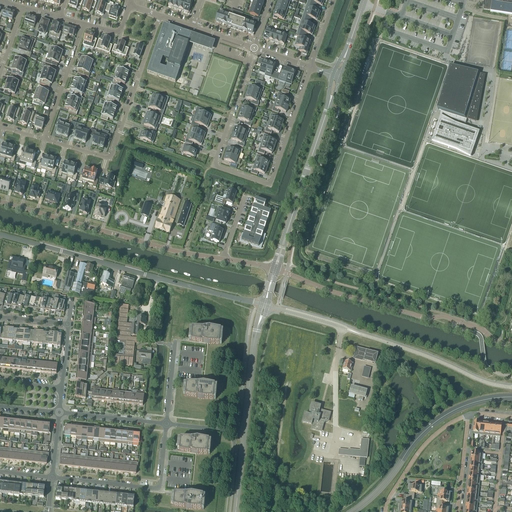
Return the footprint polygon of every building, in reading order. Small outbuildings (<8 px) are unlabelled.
[(71,0),(69,6),(77,8),(78,5),(81,6),(83,0),(71,0)] [(85,6),(83,11),(89,13),(91,8),(94,9),(96,2),(89,0),(86,0),(86,2),(84,1),(82,6),(85,6)] [(178,10),(181,0),(175,0),(173,8),(176,9),(178,9),(178,10)] [(183,12),(187,1),(185,0),(181,0),(178,10),(181,11),(181,10),(183,11),(183,12)] [(484,6),(483,10),(490,11),(490,13),(506,15),(508,15),(511,15),(511,0),(485,0),(485,2),(485,7),(484,6)] [(187,1),(183,12),(189,14),(192,2),(187,1)] [(277,3),(276,6),(287,10),(289,5),(278,1),(279,1),(278,3),(277,3)] [(104,11),(107,12),(109,5),(100,2),(96,14),(102,16),(104,11)] [(110,3),(109,5),(107,12),(110,13),(109,17),(116,19),(120,8),(113,5),(113,4),(110,3)] [(253,4),(251,9),(260,12),(262,7),(253,4)] [(306,4),(304,12),(319,17),(320,12),(314,10),(315,7),(306,4)] [(276,8),(274,11),(286,15),(287,10),(276,6),(277,6),(276,8)] [(4,10),(1,19),(6,20),(7,18),(12,20),(14,13),(9,12),(9,11),(5,9),(5,10),(4,10)] [(260,12),(251,9),(250,14),(258,17),(260,12)] [(286,15),(274,11),(275,12),(273,19),(277,20),(278,18),(284,20),(286,15)] [(304,12),(301,19),(310,22),(311,19),(317,21),(319,17),(304,12)] [(255,25),(219,13),(216,22),(252,35),(255,25)] [(29,27),(34,28),(37,20),(36,19),(35,19),(32,18),(31,18),(27,16),(24,22),(29,24),(29,27)] [(301,19),(299,26),(314,31),(315,27),(309,25),(310,22),(301,19)] [(37,24),(35,31),(38,32),(44,35),(49,22),(42,20),(40,25),(37,24)] [(58,31),(60,25),(54,23),(49,35),(56,38),(56,37),(59,38),(61,32),(58,31)] [(157,45),(147,73),(175,83),(188,45),(192,34),(166,25),(159,46),(157,45)] [(296,34),(298,34),(305,37),(306,34),(312,36),(314,31),(299,26),(296,34)] [(75,30),(65,27),(63,35),(67,37),(68,35),(73,36),(75,30)] [(263,39),(268,41),(272,30),(267,28),(263,39)] [(270,42),(273,43),(277,32),(272,30),(268,41),(269,40),(271,41),(270,42)] [(275,43),(278,45),(282,33),(277,32),(273,43),(274,43),(274,42),(276,43),(275,43)] [(87,33),(83,45),(93,49),(97,40),(93,39),(94,35),(87,33)] [(282,33),(278,45),(279,45),(279,44),(284,46),(288,35),(282,33)] [(188,45),(213,53),(216,43),(192,34),(188,45)] [(298,34),(295,42),(309,46),(310,42),(304,40),(305,37),(298,34)] [(22,39),(20,44),(32,49),(34,43),(35,43),(36,40),(30,38),(29,41),(22,39)] [(111,40),(104,38),(103,41),(99,40),(96,49),(109,54),(112,46),(109,45),(111,40)] [(119,42),(118,46),(114,45),(112,52),(126,57),(129,49),(124,47),(125,44),(119,42)] [(309,46),(295,42),(294,46),(300,48),(299,51),(302,53),(302,54),(306,56),(308,50),(307,50),(309,46)] [(32,49),(20,44),(20,45),(18,50),(25,52),(24,55),(30,57),(31,54),(30,54),(32,49)] [(51,45),(48,54),(60,58),(62,55),(62,52),(63,49),(51,45)] [(136,49),(131,48),(128,56),(139,59),(143,48),(137,46),(136,49)] [(60,58),(48,54),(45,63),(56,67),(58,64),(59,63),(59,62),(60,58)] [(81,61),(80,64),(91,68),(94,59),(84,55),(83,59),(82,58),(81,59),(81,61)] [(14,61),(13,65),(25,69),(24,68),(27,59),(17,56),(16,59),(15,59),(15,60),(14,61)] [(259,72),(265,74),(269,63),(264,62),(264,61),(259,59),(257,64),(261,66),(259,72)] [(80,64),(78,63),(77,67),(79,67),(78,70),(77,74),(89,78),(92,68),(91,68),(80,64)] [(270,78),(275,80),(277,73),(273,72),(275,66),(269,63),(265,74),(264,76),(270,78)] [(25,69),(13,65),(12,68),(11,70),(12,71),(11,74),(22,78),(25,69)] [(41,75),(42,75),(53,79),(55,75),(55,73),(56,69),(44,65),(41,75)] [(118,69),(116,75),(127,79),(129,75),(128,75),(129,73),(124,71),(125,68),(119,66),(118,69)] [(480,74),(451,67),(449,66),(436,109),(466,119),(476,123),(477,119),(485,75),(480,74)] [(280,81),(285,83),(289,71),(284,69),(281,75),(277,73),(275,80),(280,81)] [(289,71),(285,83),(291,85),(294,77),(298,78),(300,73),(295,71),(294,72),(289,71)] [(42,75),(39,84),(49,88),(51,84),(51,85),(52,84),(52,82),(53,79),(42,75)] [(113,83),(113,84),(119,86),(120,83),(125,85),(125,84),(126,82),(127,79),(116,75),(114,81),(114,80),(114,81),(113,83)] [(8,79),(6,85),(17,89),(19,83),(15,81),(16,78),(10,76),(9,79),(8,79)] [(355,107),(365,78),(360,76),(359,76),(350,105),(351,106),(355,107)] [(74,81),(72,85),(84,89),(86,83),(87,80),(81,78),(80,78),(81,78),(80,81),(75,79),(74,82),(74,81)] [(111,83),(108,92),(121,96),(122,93),(123,91),(123,90),(118,89),(119,86),(113,84),(113,83),(111,83)] [(17,89),(6,85),(4,91),(5,91),(4,94),(10,96),(11,93),(15,95),(17,89)] [(75,93),(74,95),(81,98),(82,95),(84,89),(72,85),(71,88),(72,89),(71,91),(75,93)] [(39,86),(35,95),(46,99),(48,96),(49,93),(48,93),(49,90),(39,86)] [(249,87),(247,93),(260,97),(262,92),(263,92),(264,89),(257,86),(256,89),(249,87)] [(105,101),(106,102),(107,101),(113,104),(114,101),(119,102),(120,100),(121,96),(108,92),(105,101)] [(260,97),(247,93),(245,99),(252,101),(251,104),(258,106),(259,103),(258,103),(260,97)] [(277,97),(275,102),(288,107),(290,101),(283,99),(284,96),(278,94),(277,97)] [(46,99),(35,95),(32,104),(42,108),(44,105),(46,99)] [(68,99),(66,103),(79,107),(82,98),(81,98),(74,95),(73,98),(69,97),(68,99)] [(152,96),(150,102),(165,107),(169,98),(160,95),(159,98),(152,96)] [(102,110),(103,110),(104,110),(115,114),(116,111),(116,110),(117,108),(112,106),(113,104),(107,101),(106,102),(106,104),(104,104),(102,110)] [(156,110),(155,113),(161,115),(161,116),(162,116),(165,107),(150,102),(148,108),(156,110)] [(275,102),(273,108),(272,111),(278,114),(279,111),(286,113),(288,107),(275,102)] [(79,107),(66,103),(65,106),(66,106),(65,108),(65,109),(69,110),(68,113),(76,116),(79,107)] [(6,119),(12,121),(14,117),(17,118),(20,109),(17,108),(16,110),(8,107),(5,115),(8,116),(6,119)] [(242,108),(240,114),(251,117),(253,112),(255,113),(257,109),(250,107),(249,110),(242,108)] [(197,108),(194,117),(209,122),(211,116),(203,113),(204,110),(197,108)] [(25,110),(21,123),(27,126),(28,121),(32,122),(35,113),(25,110)] [(115,114),(104,110),(103,110),(102,116),(101,116),(102,116),(101,119),(100,119),(107,121),(108,118),(113,120),(113,117),(114,118),(115,114)] [(440,115),(464,123),(467,124),(468,120),(464,119),(442,111),(440,115)] [(148,114),(146,120),(157,124),(157,123),(158,118),(160,119),(161,116),(161,115),(155,113),(154,116),(148,114)] [(251,117),(240,114),(238,120),(245,122),(244,125),(250,127),(252,124),(249,123),(251,117)] [(270,118),(268,123),(281,127),(283,121),(276,119),(277,116),(271,114),(270,118)] [(35,115),(32,123),(35,124),(34,127),(42,130),(46,119),(35,115)] [(347,116),(343,127),(347,128),(351,118),(350,117),(347,116)] [(456,150),(464,154),(470,158),(471,157),(476,141),(479,132),(476,131),(464,127),(455,124),(440,116),(439,119),(439,120),(431,142),(456,150)] [(194,117),(191,126),(198,128),(199,125),(207,128),(209,122),(194,117)] [(56,134),(62,136),(66,124),(60,122),(60,121),(57,120),(55,126),(58,127),(56,134)] [(157,124),(146,120),(144,126),(150,128),(149,131),(155,133),(159,124),(157,123),(157,124)] [(74,139),(79,141),(84,129),(85,126),(76,123),(74,127),(73,131),(76,132),(74,139)] [(268,123),(266,129),(265,132),(271,134),(272,131),(279,133),(281,127),(268,123)] [(68,138),(70,130),(73,131),(74,127),(72,126),(66,124),(62,136),(68,138)] [(188,135),(190,136),(191,135),(201,139),(203,140),(205,134),(197,131),(198,128),(191,126),(188,135)] [(343,127),(339,139),(342,140),(343,140),(347,128),(346,128),(343,127)] [(235,128),(233,134),(244,138),(246,132),(248,133),(250,130),(243,128),(242,131),(235,128)] [(85,143),(88,135),(91,136),(93,130),(90,129),(89,131),(84,129),(79,141),(85,143)] [(91,144),(97,146),(101,135),(96,133),(96,132),(93,130),(91,136),(94,137),(91,144)] [(147,143),(147,142),(153,144),(156,134),(148,132),(147,135),(140,132),(138,139),(143,140),(143,142),(147,143)] [(244,138),(233,134),(231,140),(238,143),(237,145),(243,148),(244,144),(246,138),(244,138)] [(101,135),(97,146),(103,148),(105,142),(106,141),(109,142),(111,136),(108,135),(107,136),(101,135)] [(191,135),(190,136),(188,135),(185,143),(186,144),(192,146),(193,143),(199,145),(201,139),(191,135)] [(263,138),(261,144),(274,148),(276,142),(269,140),(270,137),(264,135),(263,138)] [(5,159),(6,159),(5,159),(9,145),(5,144),(5,145),(3,144),(1,152),(0,151),(0,157),(3,159),(5,159)] [(181,153),(187,155),(186,157),(190,158),(191,157),(195,158),(196,155),(195,155),(196,152),(190,149),(191,146),(184,144),(181,153)] [(261,144),(259,149),(258,153),(264,155),(265,152),(272,154),(274,148),(261,144)] [(5,159),(6,159),(11,160),(10,162),(14,163),(15,156),(12,156),(15,148),(13,147),(13,146),(9,145),(5,159)] [(228,149),(226,155),(239,159),(241,154),(242,150),(236,148),(235,151),(228,149)] [(26,165),(26,164),(26,163),(30,151),(26,150),(26,151),(24,150),(22,158),(18,157),(16,164),(20,165),(20,163),(26,165)] [(26,163),(26,164),(32,165),(31,168),(34,169),(36,162),(33,162),(35,154),(33,153),(34,152),(30,151),(26,163)] [(239,159),(226,155),(224,161),(231,163),(230,166),(236,168),(237,165),(239,159)] [(257,159),(256,165),(267,169),(269,163),(262,160),(263,158),(257,155),(256,159),(258,159),(257,159)] [(46,171),(50,157),(47,156),(46,157),(44,156),(42,164),(39,163),(37,170),(41,171),(41,170),(46,171)] [(46,171),(46,172),(51,173),(51,175),(55,176),(57,169),(54,168),(56,160),(54,159),(54,158),(50,157),(46,171)] [(61,175),(67,177),(71,163),(67,162),(67,163),(65,162),(63,170),(60,169),(58,176),(61,177),(61,175)] [(67,177),(67,178),(72,179),(72,180),(75,181),(77,175),(74,174),(76,166),(75,165),(75,164),(71,163),(67,177)] [(267,169),(256,165),(254,170),(252,170),(251,173),(257,175),(258,172),(264,175),(267,169)] [(82,182),(87,183),(92,169),(88,168),(88,169),(86,168),(83,176),(80,175),(78,182),(82,183),(82,182)] [(87,183),(87,184),(93,185),(92,187),(96,188),(98,180),(95,180),(97,172),(95,171),(95,170),(92,169),(87,183)] [(102,178),(102,179),(99,186),(105,188),(111,190),(111,189),(113,189),(115,182),(113,182),(114,178),(113,178),(113,177),(109,176),(109,177),(108,176),(107,179),(102,178)] [(11,182),(0,178),(0,186),(0,187),(8,190),(11,182)] [(18,181),(16,189),(15,189),(15,190),(15,192),(19,193),(18,194),(22,195),(23,191),(24,191),(25,187),(26,184),(18,181)] [(62,189),(59,198),(63,199),(66,186),(58,184),(57,188),(62,189)] [(32,187),(29,197),(35,199),(35,198),(39,199),(41,189),(32,187)] [(215,200),(215,202),(224,205),(225,202),(230,203),(232,204),(236,194),(236,193),(233,192),(234,190),(230,189),(229,191),(226,199),(219,197),(218,201),(215,200)] [(45,200),(50,202),(57,205),(60,196),(48,193),(47,196),(46,196),(46,197),(45,200)] [(67,195),(64,207),(65,208),(71,210),(72,206),(73,206),(75,202),(78,202),(80,195),(73,193),(72,197),(69,196),(67,195)] [(155,229),(169,233),(172,225),(171,225),(180,200),(167,196),(158,221),(155,229)] [(241,241),(258,247),(271,211),(264,208),(266,202),(256,198),(244,232),(241,241)] [(82,200),(80,208),(79,209),(80,209),(79,211),(83,212),(83,213),(87,214),(88,210),(89,206),(90,202),(82,200)] [(145,203),(141,215),(148,217),(152,206),(145,203)] [(185,203),(177,225),(183,227),(191,205),(185,203)] [(94,215),(101,217),(101,216),(104,217),(107,208),(104,207),(97,204),(94,215)] [(217,208),(216,213),(219,214),(216,221),(219,222),(225,224),(227,220),(227,219),(228,216),(230,212),(221,209),(220,209),(217,208)] [(211,224),(209,231),(214,233),(213,236),(212,236),(211,238),(211,240),(219,243),(221,238),(221,237),(223,232),(219,230),(218,230),(220,227),(211,224)] [(23,275),(21,281),(26,282),(29,272),(24,271),(26,265),(24,265),(25,261),(15,258),(14,262),(9,261),(7,271),(10,272),(12,272),(23,275)] [(64,288),(63,292),(70,294),(71,293),(80,295),(79,296),(92,298),(96,285),(89,283),(88,284),(82,283),(85,271),(87,266),(81,264),(78,275),(75,275),(67,273),(64,288)] [(90,275),(91,275),(93,267),(93,266),(90,265),(90,266),(88,265),(84,277),(89,278),(90,275)] [(58,270),(50,268),(45,266),(43,276),(47,278),(48,276),(56,278),(58,270)] [(104,288),(107,289),(109,283),(108,283),(110,275),(104,273),(103,278),(102,277),(101,285),(102,285),(104,286),(105,286),(104,288)] [(120,289),(125,291),(127,287),(127,284),(130,277),(124,275),(122,283),(120,289)] [(127,287),(125,291),(130,292),(131,289),(132,289),(135,278),(130,277),(127,284),(127,287)] [(8,306),(10,306),(13,295),(13,296),(8,295),(7,295),(4,307),(4,306),(7,307),(8,306)] [(10,306),(16,307),(19,296),(18,297),(13,295),(10,306)] [(16,307),(21,307),(25,296),(24,298),(19,296),(16,307)] [(21,307),(27,308),(30,297),(30,298),(25,297),(25,296),(21,307)] [(33,310),(36,298),(36,299),(31,297),(30,297),(27,308),(33,309),(33,310)] [(56,312),(60,297),(58,297),(57,301),(54,300),(53,300),(50,311),(56,311),(56,312)] [(60,297),(56,312),(59,313),(60,312),(64,312),(66,298),(65,298),(64,298),(62,301),(59,300),(60,297)] [(37,309),(39,309),(42,298),(41,299),(36,298),(33,310),(36,311),(37,309)] [(39,309),(44,310),(48,299),(47,300),(42,299),(42,298),(39,309)] [(44,310),(50,311),(53,300),(53,301),(48,299),(44,310)] [(123,356),(115,355),(115,357),(114,365),(132,367),(133,359),(133,357),(135,343),(130,342),(131,336),(141,337),(142,327),(140,327),(141,325),(146,326),(146,321),(146,318),(142,317),(142,316),(141,317),(137,317),(136,324),(131,324),(131,325),(127,324),(128,306),(120,305),(117,342),(120,342),(119,343),(124,344),(123,356)] [(3,340),(8,341),(9,328),(5,328),(4,329),(2,328),(0,340),(3,340)] [(12,341),(15,341),(17,330),(14,330),(14,329),(9,328),(8,341),(12,341)] [(189,341),(208,344),(219,345),(220,341),(222,341),(222,335),(220,335),(221,331),(209,329),(190,328),(189,341)] [(18,342),(23,342),(24,330),(19,329),(19,330),(17,330),(15,341),(18,341),(18,342)] [(27,342),(30,343),(31,332),(29,331),(29,330),(24,330),(23,342),(27,343),(27,342)] [(33,343),(38,344),(39,331),(34,331),(34,332),(31,332),(30,343),(33,343)] [(42,344),(45,344),(46,333),(43,333),(44,332),(39,331),(38,344),(42,344)] [(48,345),(53,346),(54,333),(49,333),(49,334),(46,333),(45,344),(48,345)] [(54,333),(53,346),(57,346),(60,346),(60,347),(61,335),(58,335),(58,334),(54,333)] [(354,359),(364,362),(365,361),(371,363),(375,364),(377,354),(374,354),(367,352),(367,351),(357,348),(354,359)] [(151,352),(142,351),(140,351),(139,359),(143,359),(142,364),(150,365),(151,352)] [(342,370),(346,371),(349,371),(350,372),(353,364),(345,362),(344,364),(342,370)] [(362,377),(368,378),(370,369),(364,367),(362,377)] [(77,385),(76,391),(86,392),(87,386),(83,385),(83,381),(79,380),(78,385),(77,385)] [(203,384),(191,384),(185,384),(183,396),(202,400),(214,400),(214,396),(216,396),(217,390),(215,390),(215,386),(203,384)] [(361,389),(361,388),(358,387),(357,388),(350,386),(348,394),(359,397),(358,400),(362,401),(363,398),(366,398),(368,391),(361,389)] [(138,393),(137,395),(136,405),(143,406),(143,400),(145,401),(145,397),(144,396),(144,393),(138,393)] [(303,421),(304,423),(311,425),(312,423),(314,424),(312,429),(320,431),(321,430),(323,423),(322,423),(322,421),(327,422),(329,415),(329,413),(321,411),(321,412),(319,412),(320,407),(313,405),(311,406),(309,413),(311,413),(310,415),(305,414),(303,421)] [(65,436),(70,436),(71,426),(66,426),(65,431),(64,431),(63,435),(65,435),(65,436)] [(177,451),(196,455),(208,455),(208,452),(210,452),(211,446),(209,445),(209,442),(198,439),(179,439),(177,451)] [(360,451),(348,450),(348,451),(339,450),(338,456),(360,458),(365,459),(367,459),(369,440),(361,439),(360,451)] [(2,460),(8,461),(10,449),(11,449),(11,446),(9,446),(8,449),(3,448),(2,460)] [(15,461),(21,462),(22,451),(23,451),(24,448),(21,447),(21,450),(16,450),(15,461)] [(27,463),(33,463),(35,452),(36,452),(36,449),(34,449),(33,452),(28,451),(27,463)] [(41,453),(40,464),(47,465),(47,458),(48,459),(49,454),(48,453),(41,453)] [(67,467),(73,468),(74,456),(75,456),(76,453),(73,453),(73,456),(68,455),(67,467)] [(79,468),(85,469),(86,457),(87,458),(88,455),(85,454),(85,457),(80,457),(79,469),(79,468)] [(66,467),(67,467),(68,455),(61,455),(60,455),(60,460),(61,460),(60,466),(66,467)] [(91,470),(98,470),(99,459),(100,459),(100,456),(98,456),(98,459),(93,458),(91,470)] [(104,471),(110,472),(111,460),(113,460),(113,457),(111,457),(110,460),(105,459),(104,471)] [(116,472),(123,473),(124,461),(125,462),(125,459),(123,458),(123,461),(118,461),(116,472)] [(130,462),(129,474),(136,474),(136,468),(138,468),(138,463),(137,463),(130,462)] [(334,465),(323,463),(320,492),(330,493),(332,476),(334,465)] [(405,495),(405,499),(413,500),(414,493),(415,493),(422,494),(423,487),(413,486),(413,485),(408,484),(408,489),(409,489),(408,496),(405,495)] [(438,489),(437,497),(449,498),(450,493),(445,493),(445,490),(438,489)] [(203,500),(203,496),(192,494),(173,494),(172,506),(190,509),(202,510),(202,506),(204,506),(205,500),(203,500)] [(437,497),(436,505),(444,505),(444,502),(449,503),(449,498),(437,497)] [(398,504),(398,508),(412,509),(413,500),(405,499),(404,502),(400,502),(399,504),(398,504)]
